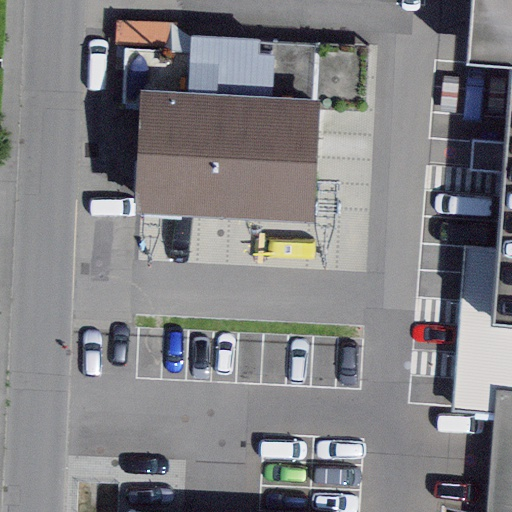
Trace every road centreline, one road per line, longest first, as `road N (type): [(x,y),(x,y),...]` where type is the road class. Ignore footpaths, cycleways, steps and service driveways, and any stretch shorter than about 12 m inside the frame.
road 1 (residential): [(39,411),(55,0)]
road 2 (unclassified): [(410,34),(384,424)]
road 3 (unclassified): [(384,424),(39,411)]
road 4 (unclassified): [(410,34),(346,5),(279,0)]
